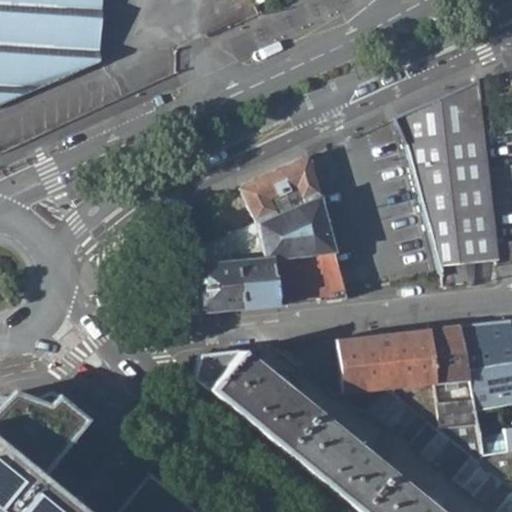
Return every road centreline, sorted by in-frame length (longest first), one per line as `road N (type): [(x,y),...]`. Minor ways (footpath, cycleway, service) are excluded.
road 1 (secondary): [(58,256),(99,205),(133,182),(511,17)]
road 2 (secondary): [(408,0),(0,208)]
road 3 (residential): [(129,387),(157,346),(511,297)]
road 4 (secondary): [(129,387),(272,511)]
road 5 (secondary): [(18,339),(129,387)]
